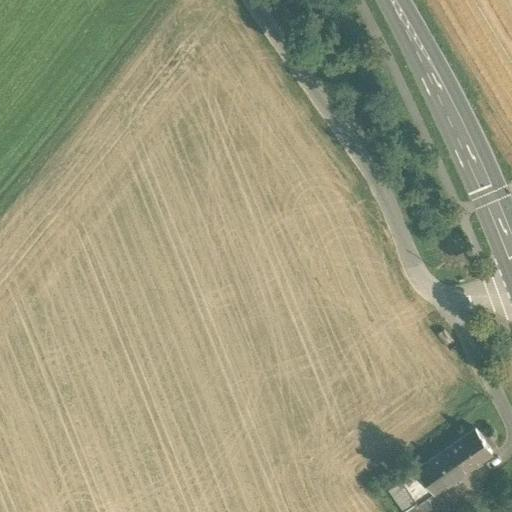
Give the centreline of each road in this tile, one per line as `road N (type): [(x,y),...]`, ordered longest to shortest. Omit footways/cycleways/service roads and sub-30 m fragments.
road 1 (primary): [(511,240),(393,0)]
road 2 (track): [(0,188),(158,0)]
